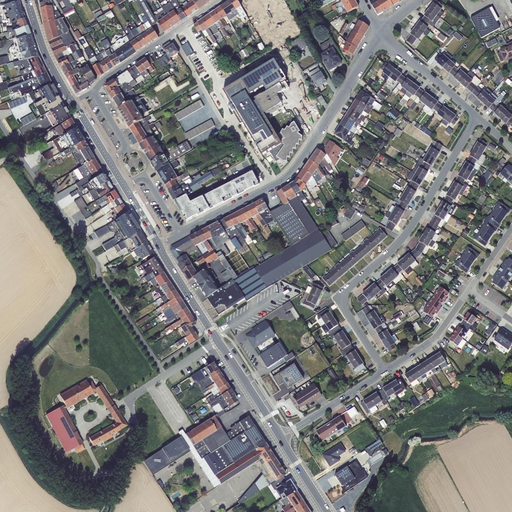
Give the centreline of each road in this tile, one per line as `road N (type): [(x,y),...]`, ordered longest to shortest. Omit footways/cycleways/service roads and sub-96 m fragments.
road 1 (residential): [(476,117),(404,238),(344,295),(344,308),(384,371)]
road 2 (residential): [(381,32),(288,176),(181,234)]
road 3 (secondary): [(281,437),(159,246)]
road 4 (residential): [(72,103),(222,0)]
road 5 (residential): [(381,32),(476,117)]
road 6 (residential): [(384,371),(281,437)]
